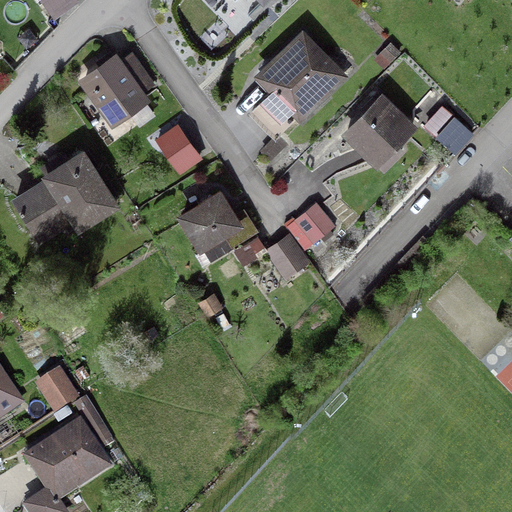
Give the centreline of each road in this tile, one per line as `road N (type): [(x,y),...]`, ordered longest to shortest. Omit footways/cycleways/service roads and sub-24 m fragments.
road 1 (residential): [(345,294),(511,119)]
road 2 (residential): [(108,0),(0,109)]
